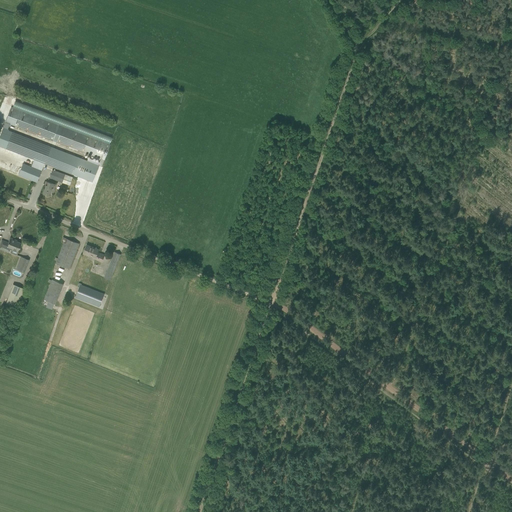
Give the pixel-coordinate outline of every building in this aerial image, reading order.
[(111,144),(11,107),(5,122),(54,140),(57,142),(105,160),(111,144)] [(4,128),(0,137),(0,145),(34,159),(45,163),(85,178),(91,162),(4,128)] [(34,159),(31,167),(41,171),(45,163),(34,159)] [(23,163),(18,175),(37,182),(41,171),(31,167),(23,163)] [(52,170),(49,178),(70,185),(73,177),(52,170)] [(48,185),(46,185),(43,193),(49,195),(51,190),(53,191),(56,184),(49,182),(48,185)] [(0,245),(0,244),(0,249),(6,251),(8,247),(12,249),(11,250),(10,253),(16,255),(17,252),(19,247),(21,243),(14,240),(14,239),(10,237),(8,242),(2,240),(0,245)] [(63,237),(61,242),(64,243),(58,258),(57,259),(57,261),(56,264),(69,269),(77,248),(79,243),(63,237)] [(86,244),(85,249),(83,254),(90,256),(90,255),(96,258),(96,260),(102,262),(104,255),(98,252),(99,249),(86,244)] [(110,280),(119,259),(121,254),(115,252),(113,256),(104,277),(110,280)] [(19,271),(24,258),(21,257),(16,270),(19,271)] [(24,258),(19,271),(24,273),(29,260),(24,258)] [(63,284),(52,279),(52,280),(51,283),(44,300),(55,305),(63,284)] [(11,284),(4,303),(13,306),(21,288),(11,284)] [(104,294),(80,285),(75,297),(99,307),(104,294)]
